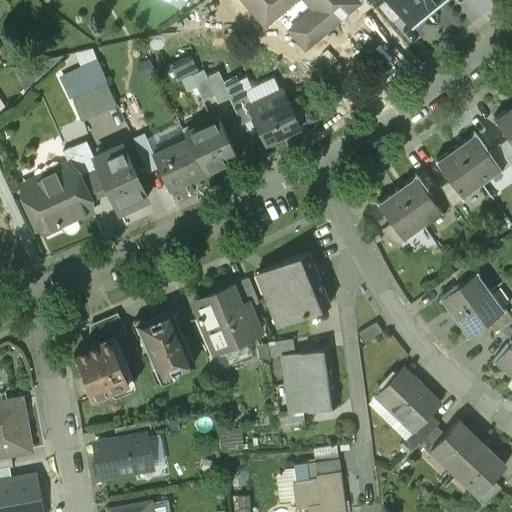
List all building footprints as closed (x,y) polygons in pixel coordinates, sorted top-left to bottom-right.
[(0,0),(0,18),(10,6),(1,0),(0,0)] [(243,0),(266,26),(292,4),(290,2),(293,0),(304,0),(314,11),(291,31),(306,49),(342,19),(338,14),(350,3),(355,8),(359,4),(355,0),(243,0)] [(444,0),(386,0),(387,1),(401,17),(411,29),(444,0)] [(401,17),(387,1),(378,9),(392,25),(401,17)] [(199,18),(187,19),(188,31),(200,30),(199,18)] [(297,57),(306,49),(291,31),(274,45),(297,57)] [(150,60),(142,64),(147,75),(156,72),(150,60)] [(96,61),(65,75),(74,96),(106,82),(96,61)] [(187,61),(172,67),(179,84),(192,78),(193,79),(195,78),(187,61)] [(221,72),(207,78),(204,72),(195,78),(193,79),(205,103),(216,98),(220,104),(231,99),(232,98),(225,82),(221,72)] [(252,106),(239,76),(225,82),(232,98),(231,99),(243,125),(255,120),(249,107),(252,106)] [(107,84),(75,99),(85,121),(118,107),(107,84)] [(252,106),(249,107),(255,120),(266,143),(302,126),(284,91),(252,106)] [(316,94),(304,101),(310,110),(321,103),(316,94)] [(134,101),(120,107),(126,121),(140,115),(134,101)] [(511,105),(496,118),(495,116),(493,117),(508,138),(511,143),(511,105)] [(221,117),(185,133),(187,138),(203,173),(239,157),(221,117)] [(137,118),(126,123),(134,143),(146,139),(137,118)] [(489,152),(474,131),(472,133),(473,134),(456,146),(481,183),(499,169),(500,171),(502,170),(489,152)] [(187,138),(154,153),(160,166),(170,188),(203,173),(187,138)] [(511,163),(511,143),(508,138),(498,145),(511,163)] [(154,153),(148,139),(135,145),(147,172),(160,166),(154,153)] [(88,141),(75,146),(89,176),(101,170),(96,159),(88,141)] [(511,163),(498,145),(489,152),(502,170),(511,163)] [(75,146),(63,151),(73,174),(77,172),(80,180),(89,176),(75,146)] [(101,170),(120,212),(148,200),(124,146),(96,159),(101,170)] [(481,183),(456,146),(437,160),(436,159),(435,160),(450,181),(462,199),(464,197),(463,196),(481,183)] [(24,189),(24,193),(42,230),(57,223),(58,224),(59,223),(61,227),(63,231),(65,233),(69,234),(73,234),(76,232),(78,229),(79,226),(79,222),(77,218),(93,211),(80,180),(77,172),(73,174),(42,188),(41,185),(38,182),(35,180),(31,181),(27,182),(25,185),(24,189)] [(431,195),(414,172),(413,173),(414,175),(397,188),(423,224),(440,211),(442,213),(443,212),(431,195)] [(462,199),(450,181),(441,188),(454,205),(462,199)] [(423,224),(397,188),(378,202),(377,201),(376,202),(391,223),(403,241),(405,240),(404,238),(423,224)] [(454,205),(441,188),(431,195),(443,212),(454,205)] [(403,241),(391,223),(382,230),(395,248),(403,241)] [(0,262),(12,257),(0,230),(0,262)] [(260,271),(282,324),(331,304),(320,276),(318,277),(315,269),(317,269),(309,251),(260,271)] [(470,260),(452,272),(460,284),(479,271),(470,260)] [(460,284),(438,298),(439,300),(441,299),(453,316),(489,291),(478,274),(480,273),(479,271),(460,284)] [(249,279),(232,286),(241,306),(247,304),(248,305),(258,301),(249,279)] [(232,286),(194,301),(216,353),(260,335),(248,305),(247,304),(241,306),(232,286)] [(489,291),(453,316),(467,335),(465,336),(466,337),(487,322),(494,332),(497,329),(511,320),(503,309),(502,309),(489,291)] [(138,328),(160,378),(195,363),(173,312),(138,328)] [(511,318),(511,320),(497,329),(510,340),(511,336),(511,318)] [(382,319),(364,332),(370,341),(388,329),(382,321),(382,319)] [(132,378),(114,336),(98,343),(97,342),(87,346),(87,348),(79,352),(85,365),(81,367),(86,377),(84,378),(92,396),(132,378)] [(511,336),(510,340),(491,361),(493,362),(495,360),(511,374),(511,336)] [(293,338),(268,342),(270,356),(285,354),(295,353),(293,338)] [(295,353),(285,354),(287,368),(285,368),(287,384),(333,377),(329,349),(295,353)] [(414,431),(430,414),(439,404),(401,367),(376,393),(413,430),(414,431)] [(333,377),(287,384),(289,402),(291,402),(293,412),(303,411),(337,406),(333,377)] [(22,398),(0,401),(0,455),(9,454),(31,449),(22,398)] [(293,412),(278,414),(279,427),(304,424),(303,411),(293,412)] [(413,430),(399,445),(408,454),(419,443),(436,425),(439,422),(430,414),(414,431),(413,430)] [(482,443),(457,420),(444,433),(430,448),(431,449),(454,472),(482,443)] [(150,421),(114,427),(116,439),(146,434),(146,436),(152,435),(150,421)] [(436,425),(419,443),(428,452),(431,449),(430,448),(444,433),(436,425)] [(218,449),(239,448),(238,427),(217,428),(218,449)] [(116,439),(95,443),(101,475),(119,471),(120,475),(134,473),(133,469),(152,465),(146,436),(146,434),(116,439)] [(506,465),(482,443),(454,472),(476,494),(477,495),(492,479),(506,465)] [(0,467),(11,465),(9,454),(0,455),(0,467)] [(316,463),(318,474),(340,471),(338,460),(316,463)] [(345,511),(340,471),(318,474),(321,503),(309,505),(310,511),(345,511)] [(0,511),(35,511),(29,475),(0,480),(0,511)] [(501,488),(492,479),(477,495),(476,494),(474,496),(484,506),(501,488)] [(152,511),(151,503),(110,510),(110,511),(152,511)]
